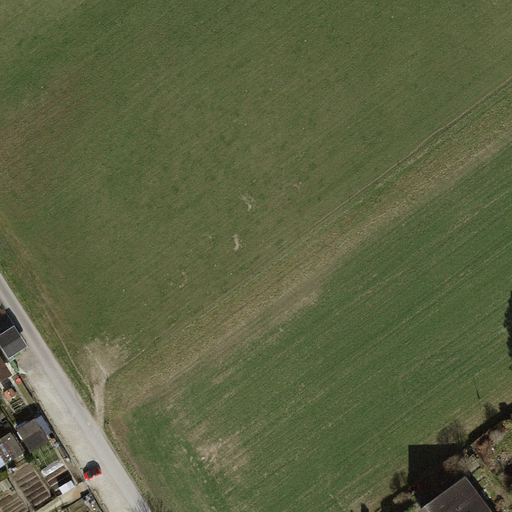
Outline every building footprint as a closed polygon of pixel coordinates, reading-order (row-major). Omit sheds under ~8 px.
[(0,345),(10,360),(29,347),(15,325),(0,335),(0,345)] [(0,383),(13,375),(0,354),(0,383)] [(51,441),(35,419),(18,431),(33,453),(51,441)] [(0,468),(25,452),(11,432),(0,439),(0,468)] [(493,511),(466,474),(418,509),(420,511),(493,511)]
